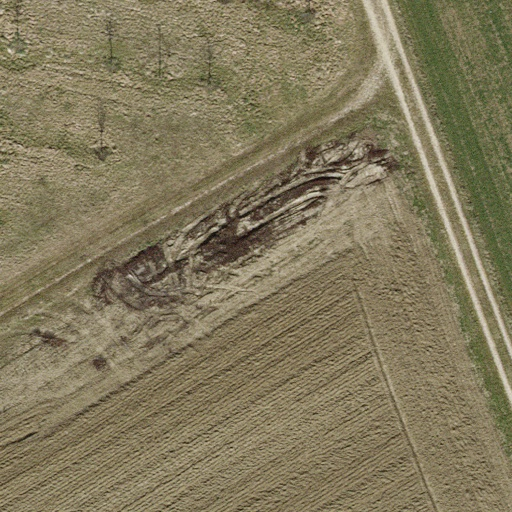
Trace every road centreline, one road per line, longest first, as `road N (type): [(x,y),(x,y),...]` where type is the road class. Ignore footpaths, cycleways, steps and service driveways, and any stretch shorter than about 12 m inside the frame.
road 1 (track): [(371,0),(398,69),(0,309)]
road 2 (track): [(511,363),(398,69)]
